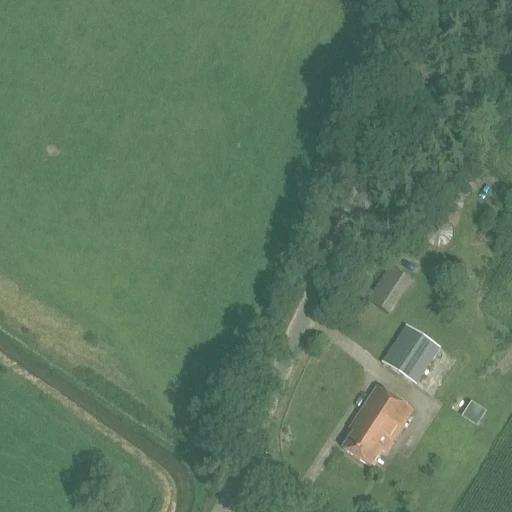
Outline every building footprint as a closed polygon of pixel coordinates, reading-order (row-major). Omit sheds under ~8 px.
[(448,215),(457,215),(463,209),(463,200),(457,193),(448,194),(442,199),(441,204),(442,209),(448,215)] [(367,302),(388,315),(410,281),(389,268),(367,302)] [(383,363),(417,386),(441,349),(406,327),(383,363)] [(344,450),(371,468),(382,451),(386,455),(414,413),(377,389),(350,430),(355,433),(344,450)] [(476,428),(485,414),(470,404),(461,419),(476,428)]
